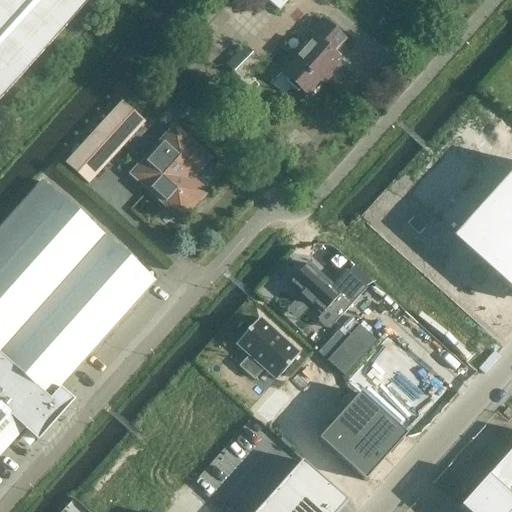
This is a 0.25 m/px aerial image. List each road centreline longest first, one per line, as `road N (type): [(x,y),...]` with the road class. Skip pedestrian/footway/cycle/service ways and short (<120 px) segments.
road 1 (unclassified): [(1,511),(273,209)]
road 2 (unclassified): [(448,0),(294,166)]
road 3 (unclassified): [(378,511),(511,363)]
road 4 (unknown): [(380,510),(261,396)]
